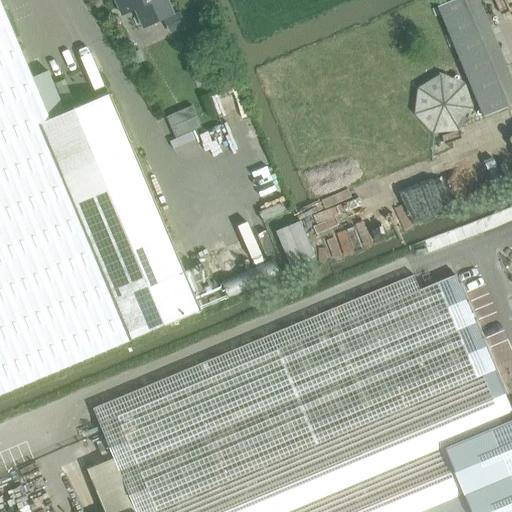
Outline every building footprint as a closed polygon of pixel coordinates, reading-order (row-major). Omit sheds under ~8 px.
[(0,0),(0,396),(202,311),(195,295),(201,293),(202,296),(214,291),(202,264),(190,269),(191,271),(186,273),(111,95),(66,114),(48,71),(33,78),(0,0)] [(117,0),(123,14),(137,8),(145,27),(172,14),(165,0),(117,0)] [(484,118),(511,106),(511,80),(478,0),(455,0),(438,7),(484,118)] [(172,14),(163,19),(170,34),(185,27),(179,12),(172,14)] [(459,131),(474,109),(466,83),(441,75),(417,89),(414,115),(433,134),(459,131)] [(192,106),(167,117),(176,139),(202,128),(192,106)] [(291,266),(315,256),(301,222),(276,232),(291,266)] [(511,511),(511,410),(456,276),(417,292),(412,277),(94,409),(106,439),(97,443),(103,457),(112,453),(115,459),(88,470),(105,511),(511,511)]
